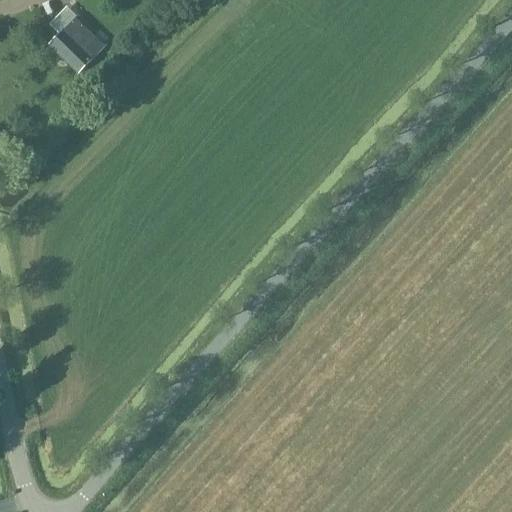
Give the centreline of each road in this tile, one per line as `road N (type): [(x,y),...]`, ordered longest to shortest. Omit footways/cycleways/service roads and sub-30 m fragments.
road 1 (unclassified): [(69,511),(511,25)]
road 2 (unclassified): [(34,511),(0,350)]
